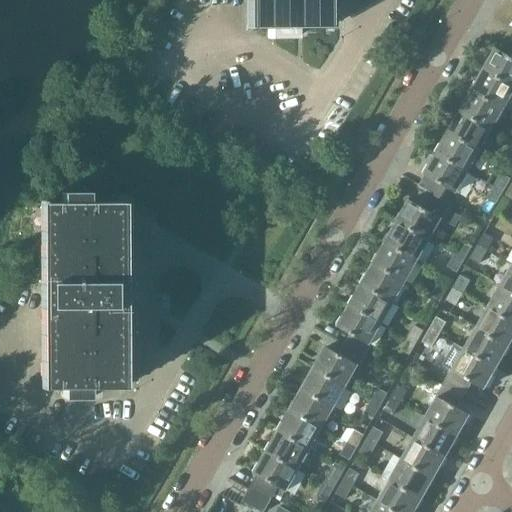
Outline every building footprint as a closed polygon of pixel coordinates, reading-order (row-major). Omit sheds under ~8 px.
[(327,30),(326,0),(249,0),(249,30),(267,30),(267,40),(294,40),(294,30),(327,30)] [(497,49),(485,71),(511,86),(511,57),(508,56),(497,49)] [(511,86),(485,71),(473,92),(504,110),(511,95),(511,86)] [(461,112),(492,130),(504,110),(473,92),(461,112)] [(492,130),(461,112),(449,133),(481,151),(492,130)] [(449,133),(437,154),(469,172),(481,151),(449,133)] [(437,154),(437,155),(430,156),(427,161),(430,167),(425,176),(426,176),(419,187),(452,206),(459,194),(457,193),(469,172),(437,154)] [(494,187),(503,192),(510,180),(501,175),(494,187)] [(503,192),(494,187),(487,199),(496,204),(503,192)] [(44,390),(62,389),(62,401),(89,400),(89,389),(122,389),(121,205),(88,205),(88,194),(61,194),(61,205),(43,205),(44,390)] [(442,219),(441,220),(443,221),(450,210),(429,198),(423,208),(442,219)] [(423,208),(410,201),(398,223),(430,241),(441,220),(442,219),(423,208)] [(430,241),(398,223),(386,244),(418,261),(430,241)] [(477,247),(486,253),(493,241),(484,235),(477,247)] [(455,255),(464,260),(471,248),(462,243),(455,255)] [(386,244),(374,264),(406,282),(418,261),(386,244)] [(486,253),(477,247),(470,260),(479,265),(486,253)] [(464,260),(455,255),(448,267),(457,273),(464,260)] [(374,264),(363,285),(394,303),(406,282),(374,264)] [(511,268),(501,288),(511,294),(511,268)] [(453,289),(463,294),(470,282),(460,277),(453,289)] [(363,285),(351,306),(382,324),(394,303),(363,285)] [(431,297),(441,302),(448,290),(438,285),(431,297)] [(511,294),(501,288),(489,309),(511,322),(511,294)] [(463,294),(453,289),(446,301),(456,307),(463,294)] [(441,302),(431,297),(424,309),(434,314),(441,302)] [(382,324),(351,306),(339,328),(351,335),(370,345),(382,324)] [(477,330),(508,348),(511,341),(511,322),(489,309),(477,330)] [(430,331),(439,336),(446,324),(437,319),(430,331)] [(408,338),(417,344),(424,332),(415,326),(408,338)] [(508,348),(477,330),(465,351),(496,369),(508,348)] [(439,336),(430,331),(423,343),(432,348),(439,336)] [(345,345),(366,357),(372,346),(370,345),(351,335),(345,345)] [(417,344),(408,338),(401,351),(410,356),(417,344)] [(366,357),(345,345),(339,355),(358,366),(358,367),(360,368),(366,357)] [(327,348),(315,369),(346,387),(358,367),(358,366),(339,355),(327,348)] [(465,351),(453,372),(472,383),(484,390),(496,369),(465,351)] [(315,369),(303,390),(334,408),(346,387),(315,369)] [(445,382),(466,394),(472,383),(453,372),(452,371),(445,382)] [(438,398),(457,409),(463,398),(443,386),(436,398),(438,399),(438,398)] [(391,399),(400,405),(407,392),(398,387),(391,399)] [(372,402),(381,407),(388,395),(379,389),(372,402)] [(303,390),(291,411),(322,429),(334,408),(303,390)] [(438,399),(426,420),(457,437),(470,416),(457,409),(438,398),(438,399)] [(400,405),(391,399),(384,411),(393,417),(400,405)] [(381,407),(372,402),(365,414),(374,419),(381,407)] [(279,432),(311,450),(322,429),(291,411),(279,432)] [(457,437),(426,420),(414,440),(446,458),(457,437)] [(367,441),(376,446),(383,434),(374,429),(367,441)] [(348,443),(357,448),(364,436),(355,431),(348,443)] [(279,432),(267,453),(299,471),(311,450),(279,432)] [(402,461),(434,479),(446,458),(414,440),(402,461)] [(376,446),(367,441),(360,453),(369,458),(376,446)] [(357,448),(348,443),(341,455),(350,461),(357,448)] [(299,471),(267,453),(255,474),(258,476),(279,488),(287,492),(299,471)] [(434,479),(402,461),(390,482),(422,500),(434,479)] [(343,483),(352,488),(359,476),(350,470),(343,483)] [(324,485),(333,490),(340,478),(331,473),(324,485)] [(279,488),(258,476),(250,490),(271,502),(279,488)] [(390,482),(378,503),(394,511),(415,511),(422,500),(390,482)] [(352,488),(343,483),(336,495),(345,500),(352,488)] [(333,490),(324,485),(317,497),(326,502),(333,490)] [(265,511),(271,502),(250,490),(243,502),(260,511),(265,511)] [(394,511),(378,503),(373,511),(394,511)]
